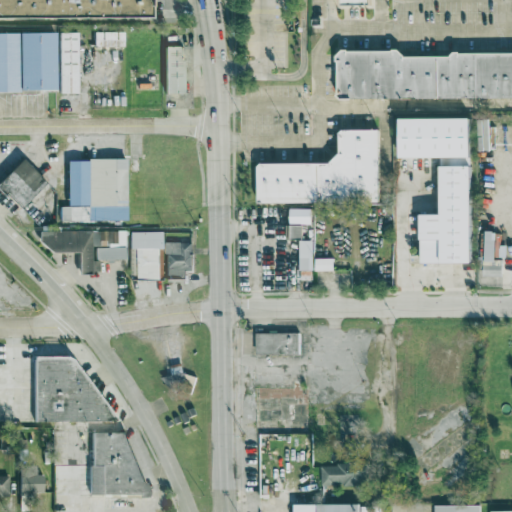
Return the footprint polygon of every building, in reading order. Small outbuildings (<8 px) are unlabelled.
[(0,0),(159,0),(159,18),(0,19),(0,0)] [(0,31),(81,31),(82,91),(0,91),(0,31)] [(121,32),(92,32),(92,48),(122,48),(121,32)] [(163,94),(182,93),(181,47),(162,47),(163,94)] [(343,56),(351,49),(405,49),(413,56),(459,55),(465,51),(511,51),(511,96),(348,98),(344,94),(343,56)] [(470,120),(399,120),(399,157),(440,157),(440,213),(419,214),(420,263),(471,263),(470,120)] [(377,129),(338,129),(338,162),(256,162),(256,202),(377,202),(377,129)] [(0,189),(17,208),(44,182),(21,157),(0,177),(0,189)] [(124,158),(86,158),(87,206),(125,205),(124,158)] [(87,221),(86,206),(58,206),(59,221),(87,221)] [(311,209),(289,209),(289,224),(310,224),(311,209)] [(301,225),(285,225),(284,239),(301,240),(301,225)] [(124,230),(37,230),(37,250),(77,250),(77,272),(97,272),(97,260),(92,260),(124,259),(124,230)] [(161,252),(160,231),(128,232),(128,248),(134,248),(134,279),(156,279),(156,252),(161,252)] [(311,240),(299,240),(299,281),(312,280),(311,240)] [(192,271),(191,242),(163,243),(164,278),(182,278),(182,271),(192,271)] [(315,259),(315,271),(332,271),(332,258),(315,259)] [(298,332),(255,333),(255,355),(298,354),(298,332)] [(93,421),(93,355),(32,356),(32,421),(93,421)] [(89,432),(90,495),(147,494),(126,431),(89,432)] [(320,486),(363,486),(363,464),(320,464),(320,486)] [(41,472),(18,472),(18,493),(41,493),(41,472)] [(358,511),(358,503),(293,504),(293,511),(358,511)]
